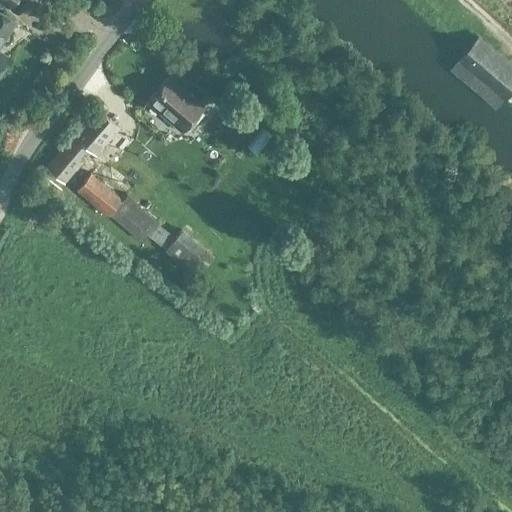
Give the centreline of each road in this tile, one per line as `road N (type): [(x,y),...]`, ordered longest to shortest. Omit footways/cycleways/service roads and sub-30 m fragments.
road 1 (unclassified): [(0,200),(46,120),(140,0)]
road 2 (track): [(101,279),(0,213)]
